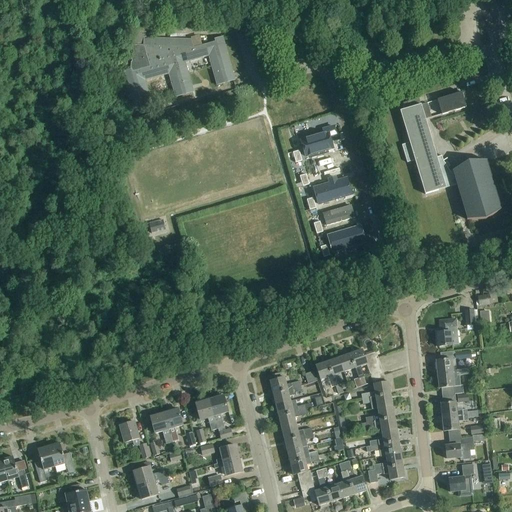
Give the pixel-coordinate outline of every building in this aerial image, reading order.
[(93,28),(83,31),(91,59),(102,56),(93,28)] [(190,41),(145,39),(145,33),(134,33),(134,47),(133,54),(144,51),(149,68),(137,72),(137,69),(131,71),(123,73),(133,110),(151,104),(145,81),(168,74),(175,98),(193,93),(184,63),(208,57),(216,86),(234,81),(222,38),(214,40),(215,43),(192,50),(190,41)] [(133,54),(134,47),(128,47),(132,63),(131,63),(131,71),(137,69),(137,72),(149,68),(144,51),(133,54)] [(466,108),(462,93),(437,101),(441,116),(466,108)] [(456,185),(467,221),(485,220),(501,211),(487,162),(468,162),(452,172),(450,173),(447,169),(450,167),(447,163),(445,165),(443,162),(441,156),(437,158),(425,119),(431,118),(427,103),(421,105),(418,98),(407,102),(409,108),(400,111),(409,143),(401,145),(406,163),(414,161),(424,195),(456,185)] [(336,126),(296,137),(303,161),(343,150),(336,126)] [(350,173),(343,150),(303,161),(310,185),(350,173)] [(302,162),(299,152),(293,154),(296,164),(302,162)] [(357,197),(350,173),(310,185),(317,209),(357,197)] [(306,175),(299,177),(302,187),(309,186),(306,175)] [(364,221),(357,197),(317,209),(324,233),(364,221)] [(313,199),(306,201),(309,211),(316,209),(313,199)] [(149,224),(151,234),(165,231),(163,220),(149,224)] [(371,245),(364,221),(324,233),(331,256),(371,245)] [(320,223),(313,225),(316,235),(323,233),(320,223)] [(326,246),(320,248),(323,258),(329,256),(326,246)] [(489,295),(477,297),(478,307),(490,305),(489,295)] [(477,320),(476,312),(473,312),(473,311),(464,311),(466,327),(474,326),(474,320),(477,320)] [(459,346),(456,320),(440,322),(441,333),(436,334),(438,348),(459,346)] [(364,357),(362,351),(350,355),(355,369),(358,379),(361,387),(366,385),(363,377),(364,377),(361,367),(367,365),(366,363),(364,357)] [(455,354),(456,361),(471,359),(471,352),(455,354)] [(376,353),(364,357),(366,363),(378,359),(376,353)] [(350,355),(339,359),(344,373),(355,369),(350,355)] [(344,373),(339,359),(327,362),(332,377),(336,387),(339,395),(343,394),(341,386),(341,385),(338,375),(344,373)] [(378,359),(366,363),(367,365),(368,369),(380,364),(378,359)] [(456,371),(456,368),(455,360),(436,362),(437,376),(454,374),(457,374),(469,372),(469,369),(456,371)] [(321,381),(332,377),(327,362),(316,366),(321,381)] [(380,364),(368,369),(370,374),(382,370),(380,364)] [(382,370),(370,374),(372,380),(384,376),(382,370)] [(313,372),(305,375),(308,385),(316,382),(313,372)] [(454,374),(437,376),(439,389),(454,388),(455,395),(463,395),(462,386),(460,387),(459,376),(469,375),(469,372),(457,374),(454,374)] [(286,386),(285,379),(282,379),(281,374),(284,374),(284,373),(269,377),(271,382),(270,382),(273,394),(300,387),(299,382),(286,386)] [(384,376),(372,380),(374,386),(386,384),(384,376)] [(373,386),(375,393),(361,395),(362,400),(390,395),(388,383),(386,384),(374,386),(373,386)] [(300,387),(273,394),(275,406),(290,402),(289,397),(294,396),(293,394),(302,392),(300,387)] [(390,395),(362,400),(362,406),(371,404),(372,411),(377,410),(393,407),(390,395)] [(457,397),(458,404),(468,402),(468,395),(457,397)] [(228,413),(224,397),(210,401),(218,430),(221,441),(233,438),(230,429),(225,431),(224,428),(221,415),(228,413)] [(218,430),(210,401),(195,405),(200,421),(208,419),(212,432),(218,430)] [(278,417),(306,411),(305,406),(297,408),(295,401),(290,402),(275,406),(278,417)] [(456,403),(441,405),(442,419),(479,415),(479,412),(467,413),(467,410),(462,411),(462,406),(456,407),(456,403)] [(377,410),(379,416),(376,417),(376,422),(395,419),(393,407),(377,410)] [(183,426),(178,410),(164,414),(173,443),(179,441),(175,429),(183,426)] [(308,416),(306,411),(278,417),(281,429),(296,425),(295,419),(308,416)] [(173,443),(164,414),(150,418),(155,434),(163,432),(166,445),(173,443)] [(479,415),(442,419),(443,432),(459,431),(458,423),(467,422),(467,419),(480,417),(479,415)] [(395,419),(376,422),(375,422),(366,424),(358,425),(359,432),(367,430),(367,431),(368,431),(368,429),(374,428),(375,431),(381,430),(382,433),(397,431),(395,419)] [(500,430),(499,419),(489,420),(490,431),(500,430)] [(140,446),(139,440),(134,423),(120,427),(125,444),(132,442),(134,448),(139,447),(143,460),(152,457),(148,447),(147,447),(146,444),(140,446)] [(296,425),(281,429),(284,441),(312,434),(311,429),(298,432),(296,425)] [(470,428),(471,436),(483,434),(482,426),(470,428)] [(206,443),(202,430),(196,432),(199,444),(200,444),(200,446),(206,445),(206,443)] [(399,442),(397,431),(382,433),(384,445),(399,442)] [(196,446),(192,433),(186,435),(189,448),(193,446),(194,448),(196,447),(196,446)] [(312,434),(284,441),(287,452),(302,449),(307,447),(305,441),(313,439),(312,434)] [(445,447),(446,460),(460,458),(460,462),(471,461),(470,452),(474,451),(473,443),(486,442),(485,435),(472,437),(473,439),(461,440),(461,445),(445,447)] [(150,444),(153,457),(160,455),(156,442),(150,444)] [(401,454),(399,442),(384,445),(379,446),(370,448),(371,453),(379,451),(380,458),(386,457),(401,454)] [(49,447),(55,468),(66,464),(69,475),(76,473),(70,454),(63,456),(60,444),(49,447)] [(200,448),(202,457),(215,454),(213,445),(200,448)] [(239,460),(236,446),(220,450),(222,460),(216,461),(217,465),(239,460)] [(55,468),(49,447),(38,450),(41,462),(35,464),(40,484),(47,482),(46,478),(50,477),(48,470),(55,468)] [(290,464),(318,457),(317,452),(309,454),(307,447),(302,449),(287,452),(290,464)] [(169,456),(171,463),(182,460),(180,453),(169,456)] [(386,457),(387,464),(373,466),(373,467),(368,468),(369,472),(403,466),(401,454),(386,457)] [(319,462),(318,457),(290,464),(293,476),(297,475),(308,472),(306,466),(311,465),(311,464),(319,462)] [(13,458),(2,461),(8,481),(19,478),(22,489),(29,487),(23,467),(17,469),(13,458)] [(242,473),(239,460),(217,465),(214,466),(215,470),(224,467),(226,477),(242,473)] [(0,483),(8,481),(2,461),(0,461),(0,495),(0,494),(0,483)] [(361,478),(354,480),(349,462),(344,464),(347,472),(354,496),(366,493),(361,478)] [(341,474),(344,483),(338,485),(342,500),(354,496),(347,472),(344,464),(339,465),(342,474),(341,474)] [(483,475),(491,474),(490,465),(482,466),(483,475)] [(369,472),(367,472),(369,485),(378,483),(376,476),(383,475),(383,476),(389,475),(390,481),(405,478),(403,466),(369,472)] [(463,478),(449,480),(450,493),(458,492),(459,498),(473,496),(470,476),(473,475),(472,466),(462,467),(463,478)] [(165,472),(152,475),(150,468),(133,472),(138,487),(166,478),(165,472)] [(310,472),(308,472),(297,475),(299,481),(311,478),(310,472)] [(208,479),(210,488),(222,485),(220,476),(208,479)] [(168,485),(166,478),(138,487),(142,501),(158,496),(155,485),(161,483),(162,487),(168,485)] [(311,478),(299,481),(300,487),(313,484),(311,478)] [(313,484),(300,487),(302,492),(314,489),(313,484)] [(89,501),(86,491),(80,492),(79,485),(59,490),(60,496),(66,495),(68,506),(89,501)] [(338,485),(326,489),(331,503),(342,500),(338,485)] [(177,490),(178,497),(191,494),(189,487),(177,490)] [(315,492),(314,489),(302,492),(303,498),(316,495),(319,507),(331,503),(326,489),(315,492)] [(240,502),(247,500),(245,493),(233,497),(235,504),(240,502)] [(0,511),(15,511),(15,508),(32,505),(30,496),(18,498),(19,501),(0,503),(0,511)] [(205,510),(213,507),(210,496),(202,498),(205,510)] [(240,502),(241,507),(228,510),(228,511),(248,511),(250,511),(247,500),(240,502)] [(68,506),(69,511),(90,511),(89,501),(68,506)]
